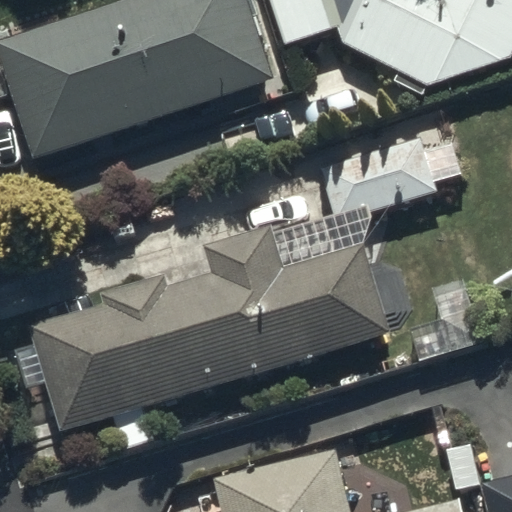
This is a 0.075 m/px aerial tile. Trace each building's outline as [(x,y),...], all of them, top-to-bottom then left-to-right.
[(248,0),(162,0),(0,54),(40,173),(279,92),(248,0)] [(511,0),(269,0),(289,55),(342,40),(347,56),(403,81),(398,91),(427,105),(431,96),(511,70),(511,0)] [(441,202),(424,148),(324,180),(327,189),(315,193),(320,210),(331,206),(340,234),(441,202)] [(33,340),(64,445),(396,347),(368,254),(287,278),(276,239),(207,259),(215,285),(169,299),(165,287),(106,304),(109,317),(33,340)] [(471,290),(437,299),(444,328),(413,336),(421,370),(487,354),(471,290)] [(349,511),(339,463),(220,489),(222,499),(200,504),(202,511),(349,511)] [(511,511),(511,486),(484,493),(488,511),(511,511)]
